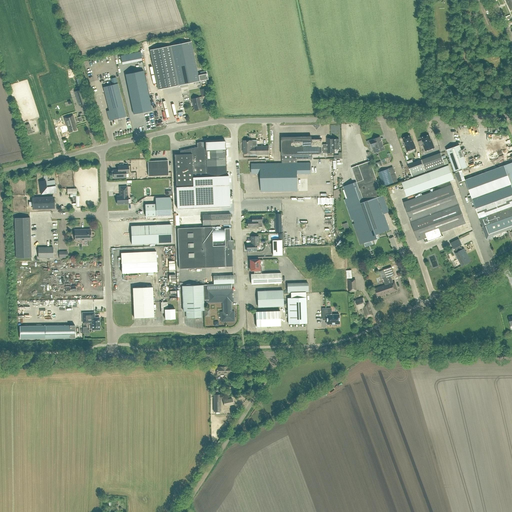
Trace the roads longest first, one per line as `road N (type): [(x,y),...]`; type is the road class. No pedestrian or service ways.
road 1 (unclassified): [(110,330),(231,331),(241,324),(233,121)]
road 2 (unclassified): [(233,121),(511,116)]
road 3 (tertiary): [(278,354),(364,339),(511,264)]
road 4 (unclassified): [(181,511),(278,354)]
road 5 (track): [(511,349),(364,356),(333,349)]
road 6 (tertiary): [(111,353),(278,354)]
road 7 (unclassified): [(101,146),(233,121)]
